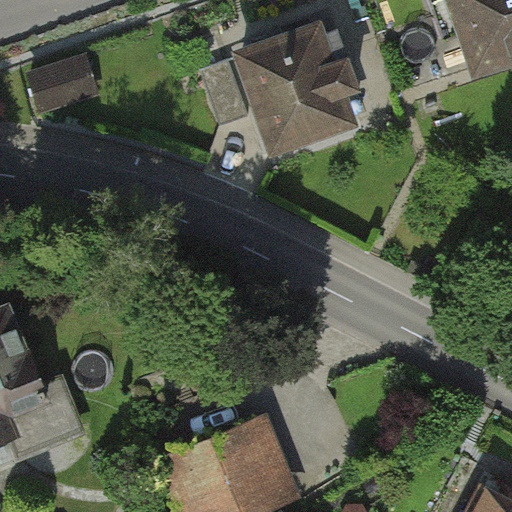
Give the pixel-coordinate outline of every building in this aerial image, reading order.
[(511,0),(456,0),(487,84),(511,75),(511,0)] [(339,17),(232,54),(270,163),(378,126),(339,17)] [(89,55),(27,76),(42,116),(103,95),(89,55)] [(39,297),(0,310),(0,461),(84,434),(39,297)] [(251,428),(182,454),(203,511),(239,511),(278,497),(251,428)] [(511,511),(511,496),(495,488),(482,511),(511,511)]
